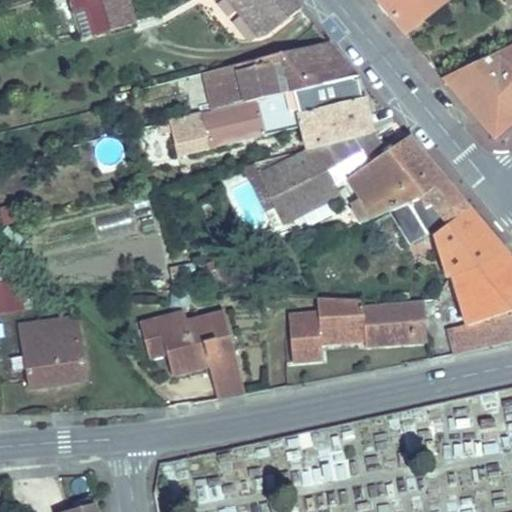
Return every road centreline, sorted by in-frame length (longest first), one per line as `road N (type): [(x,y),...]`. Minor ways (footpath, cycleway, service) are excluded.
road 1 (tertiary): [(126,436),(237,422),(511,363)]
road 2 (residential): [(497,189),(334,0)]
road 3 (tertiary): [(0,447),(126,436)]
